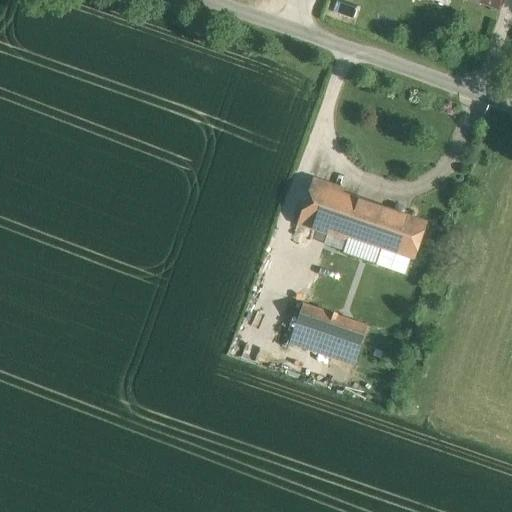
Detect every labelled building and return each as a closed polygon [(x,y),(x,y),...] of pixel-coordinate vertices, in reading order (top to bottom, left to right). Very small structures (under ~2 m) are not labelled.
[(498,0),(470,0),(496,9),(498,0)] [(356,199),(310,183),(296,223),(343,239),(345,233),(356,199)] [(356,199),(345,233),(380,245),(391,211),(356,199)] [(422,222),(391,211),(380,245),(410,255),(422,222)] [(365,326),(300,303),(294,321),(358,344),(365,326)]
